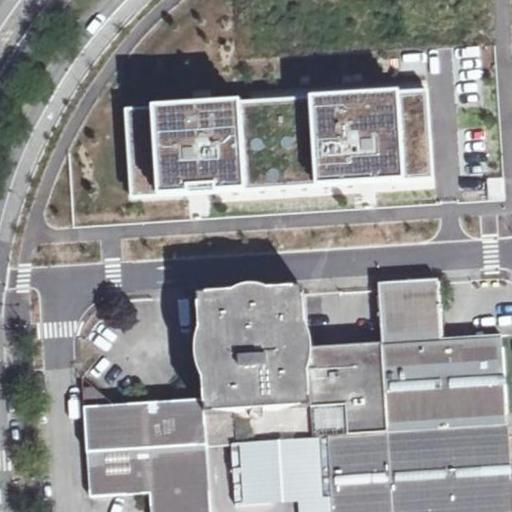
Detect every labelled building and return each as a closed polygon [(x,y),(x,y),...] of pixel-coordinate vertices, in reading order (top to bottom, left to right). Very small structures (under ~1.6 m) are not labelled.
[(508,427),(503,336),(443,340),(439,280),(380,284),(383,344),(391,435),(508,427)] [(215,511),(335,511),(331,438),(391,435),(383,344),(308,350),(305,289),(198,296),(205,401),(215,511)] [(84,388),(85,408),(106,407),(106,398),(94,388),(84,388)] [(215,511),(205,401),(106,407),(85,408),(91,498),(151,494),(152,511),(215,511)] [(391,435),(395,511),(511,511),(511,481),(508,427),(391,435)] [(395,511),(391,435),(331,438),(335,511),(395,511)]
